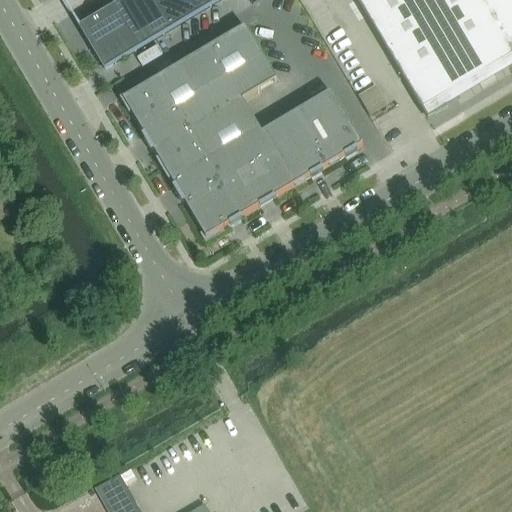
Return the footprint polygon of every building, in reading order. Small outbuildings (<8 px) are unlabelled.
[(129,0),(114,9),(127,30),(139,51),(156,40),(132,0),(129,0)] [(155,0),(132,0),(156,40),(173,30),(155,0)] [(178,0),(155,0),(173,30),(190,20),(178,0)] [(201,0),(178,0),(190,20),(208,10),(201,0)] [(201,0),(208,10),(223,0),(201,0)] [(511,0),(354,0),(355,2),(357,1),(367,17),(365,18),(413,99),(414,99),(423,114),(511,61),(511,0)] [(80,30),(92,51),(127,30),(114,9),(80,30)] [(124,101),(123,102),(145,138),(146,137),(155,152),(154,153),(175,190),(177,188),(186,204),(184,205),(206,241),(230,227),(229,225),(239,219),(240,221),(261,208),(260,207),(273,199),(274,201),(311,179),(310,177),(320,171),(321,172),(345,158),(344,156),(355,150),(356,152),(363,148),(362,147),(331,95),(262,135),(243,103),(277,82),(245,29),(124,101)] [(127,30),(92,51),(105,71),(139,51),(127,30)] [(387,107),(376,88),(359,98),(370,117),(387,107)]
